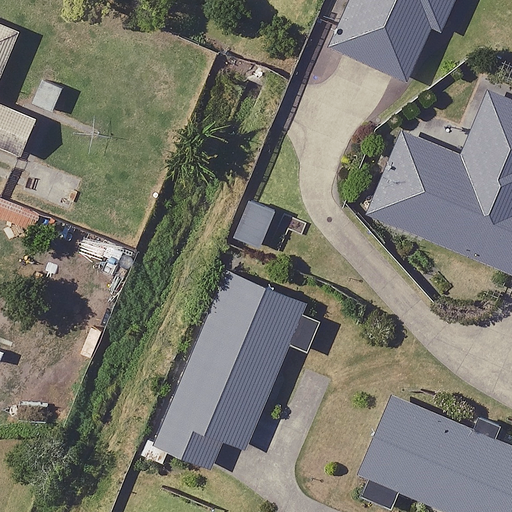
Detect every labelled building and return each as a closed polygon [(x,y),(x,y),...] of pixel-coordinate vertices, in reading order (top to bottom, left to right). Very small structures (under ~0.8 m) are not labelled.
[(346,0),(329,41),(407,75),(430,21),(440,26),(451,0),(346,0)] [(0,70),(19,25),(0,16),(0,142),(19,151),(36,111),(0,96),(0,70)] [(511,91),(486,80),(457,148),(401,125),(367,207),(511,268),(511,91)] [(275,205),(249,194),(234,231),(261,241),(275,205)] [(301,306),(306,294),(226,261),(154,437),(212,461),(224,433),(246,442),(289,339),(308,347),(322,314),(301,306)] [(367,475),(360,493),(395,507),(401,493),(450,511),(511,511),(511,436),(391,390),(363,464),(359,472),(367,475)]
